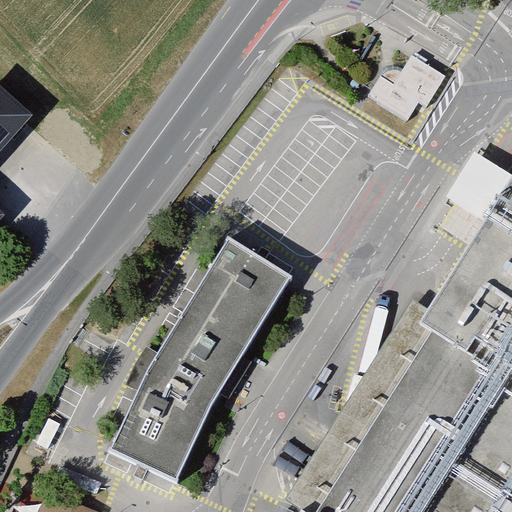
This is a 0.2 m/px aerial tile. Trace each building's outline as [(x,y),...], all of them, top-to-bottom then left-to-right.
[(444,76),(406,54),(395,73),(391,71),(379,73),(374,77),(362,97),(405,121),(415,103),(425,109),(444,76)] [(0,230),(8,222),(0,214),(0,162),(37,122),(9,97),(0,89),(0,230)] [(511,511),(511,192),(416,342),(405,334),(293,511),(295,511),(511,511)] [(293,281),(228,241),(147,373),(107,458),(176,490),(212,413),(293,281)] [(99,511),(53,493),(44,511),(99,511)]
